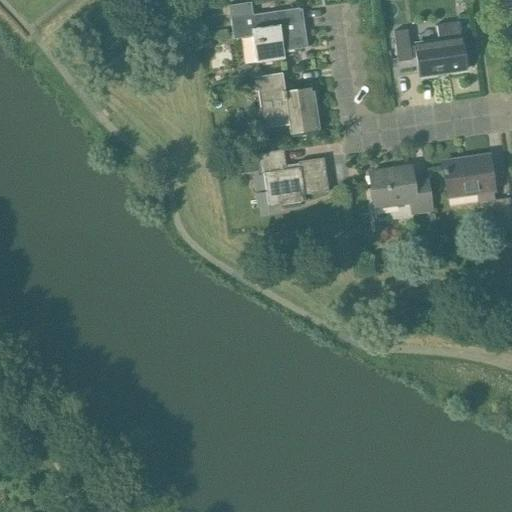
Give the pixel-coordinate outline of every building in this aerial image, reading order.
[(253,17),(251,3),(228,6),(229,7),(222,8),(223,16),(230,15),(234,42),(253,39),(256,64),(285,60),(284,53),(307,50),(305,31),(302,32),(299,10),(253,17)] [(466,71),(459,24),(437,27),(439,43),(410,47),(407,31),(394,33),(398,63),(418,60),(421,78),(466,71)] [(227,37),(226,30),(201,34),(202,40),(227,37)] [(286,93),(283,74),(253,79),(255,93),(258,92),(264,130),(289,126),(291,135),(320,131),(318,116),(315,116),(311,90),(286,93)] [(286,165),(284,151),(258,155),(261,176),(264,175),(269,208),(306,203),(305,197),(329,193),(324,159),(286,165)] [(495,192),(490,156),(442,163),(448,198),(476,194),(478,204),(494,202),(498,232),(511,230),(511,213),(510,198),(494,200),(493,192),(495,192)] [(413,182),(411,168),(369,175),(374,209),(410,203),(412,214),(432,211),(427,180),(413,182)]
